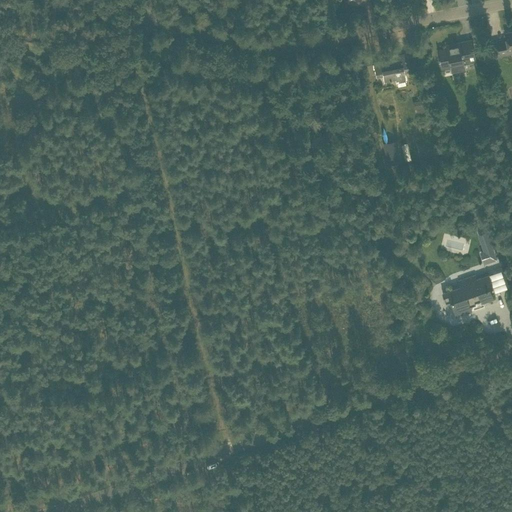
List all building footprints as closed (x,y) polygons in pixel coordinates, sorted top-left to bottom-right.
[(511,52),(511,31),(506,33),(507,41),(492,44),(495,56),(511,52)] [(465,63),(476,61),(472,40),(447,45),(448,48),(438,50),(442,69),(451,67),(452,71),(466,68),(465,63)] [(404,72),(410,71),(407,53),(392,56),(393,60),(373,64),(376,76),(382,75),(383,81),(395,78),(396,82),(406,80),(404,72)] [(401,162),(397,141),(383,143),(387,165),(401,162)] [(491,231),(478,233),(482,263),(496,260),(491,231)] [(490,288),(493,287),(489,274),(476,279),(475,275),(458,280),(460,286),(442,293),(446,303),(451,301),(456,317),(472,311),(470,306),(476,304),(475,303),(481,301),(482,302),(494,298),(490,288)]
